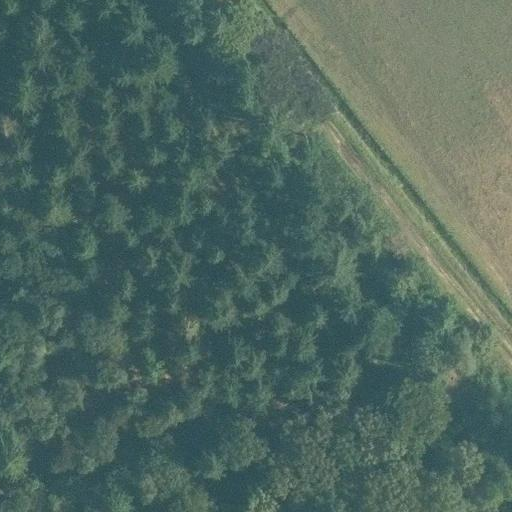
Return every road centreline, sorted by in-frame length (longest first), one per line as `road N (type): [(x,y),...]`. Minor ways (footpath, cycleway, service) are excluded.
road 1 (track): [(0,112),(200,460),(464,293),(230,0)]
road 2 (track): [(200,460),(0,484)]
